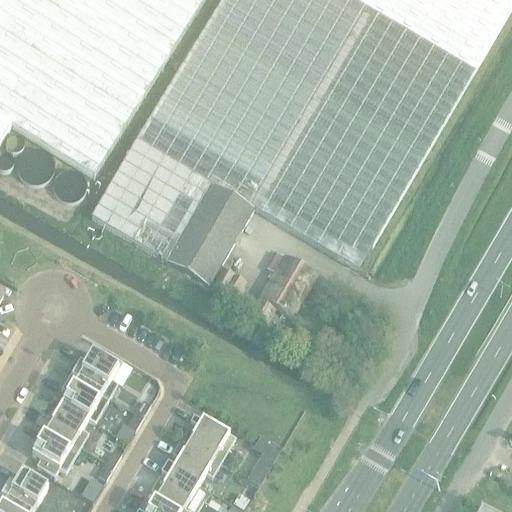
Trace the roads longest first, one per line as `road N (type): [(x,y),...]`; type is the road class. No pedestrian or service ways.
road 1 (residential): [(0,400),(51,309),(173,374),(175,385),(102,511)]
road 2 (unclassified): [(511,123),(360,415)]
road 3 (primary): [(511,236),(348,511)]
road 4 (primary): [(403,511),(511,327)]
road 5 (unclassified): [(446,511),(511,400)]
